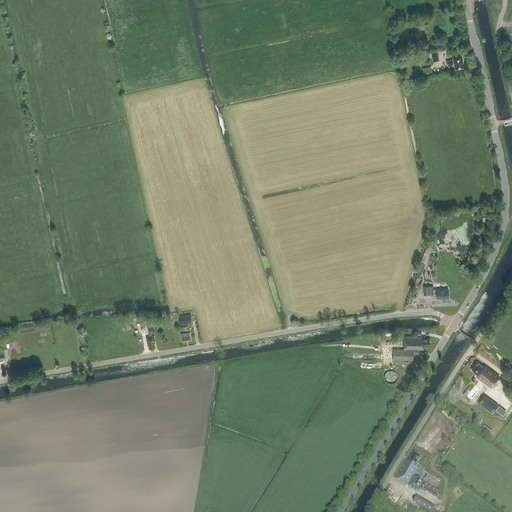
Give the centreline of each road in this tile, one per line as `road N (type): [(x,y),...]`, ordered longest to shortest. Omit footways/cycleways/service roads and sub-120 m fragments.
road 1 (tertiary): [(0,382),(398,315),(430,313),(453,325)]
road 2 (unclassified): [(368,511),(511,285)]
road 3 (secondary): [(341,511),(453,325)]
road 4 (secondary): [(453,325),(485,272),(504,218),(492,124)]
road 5 (secondary): [(492,124),(465,0)]
